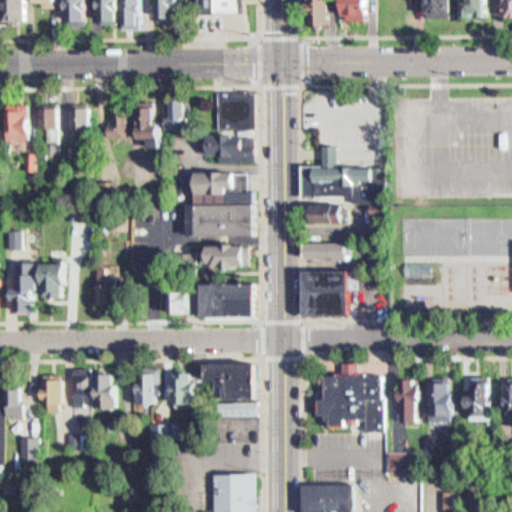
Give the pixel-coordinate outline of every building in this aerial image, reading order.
[(5,0),(6,31),(31,31),(30,0),(5,0)] [(71,0),(71,19),(91,19),(91,0),(71,0)] [(102,0),(102,24),(122,23),(122,0),(102,0)] [(129,0),(129,26),(145,26),(144,12),(148,12),(148,0),(129,0)] [(161,0),(161,19),(180,19),(180,5),(185,5),(185,0),(161,0)] [(220,0),(220,8),(246,8),(246,0),(220,0)] [(311,0),(316,22),(337,22),(337,0),(311,0)] [(350,0),(350,17),(370,17),(370,11),(374,11),(374,0),(350,0)] [(433,0),(434,15),(456,15),(456,12),(459,11),(458,0),(433,0)] [(467,0),(467,16),(493,15),(493,0),(467,0)] [(219,89),(219,128),(257,128),(257,89),(219,89)] [(171,99),(171,114),(168,114),(168,127),(193,127),(193,115),(189,115),(189,99),(171,99)] [(7,103),(32,103),(32,138),(7,138),(7,103)] [(159,104),(160,123),(163,123),(163,135),(140,136),(139,104),(159,104)] [(73,105),(72,136),(93,137),(93,105),(73,105)] [(115,105),(115,135),(136,134),(135,105),(115,105)] [(43,106),(43,127),(47,127),(47,141),(62,141),(62,106),(43,106)] [(209,133),(258,132),(259,160),(222,161),(222,151),(209,152),(209,133)] [(325,144),(325,162),(308,161),(307,194),(388,196),(389,167),(342,165),(343,145),(325,144)] [(26,151),(25,166),(38,166),(38,152),(26,151)] [(194,170),(194,202),(189,203),(189,237),(259,237),(259,189),(253,189),(253,170),(194,170)] [(315,203),(315,223),(350,223),(350,203),(315,203)] [(373,204),(373,215),(391,214),(391,203),(373,204)] [(9,230),(8,250),(22,251),(23,230),(9,230)] [(304,242),(304,257),(334,257),(334,259),(347,259),(347,242),(304,242)] [(212,245),(251,245),(251,266),(212,266),(212,245)] [(409,275),(438,276),(438,262),(409,261),(409,275)] [(17,263),(17,288),(12,288),(12,300),(17,300),(17,314),(35,313),(35,299),(40,299),(39,274),(37,274),(37,263),(17,263)] [(43,264),(44,297),(64,297),(64,285),(66,285),(66,263),(43,264)] [(98,300),(116,300),(116,264),(98,264),(98,300)] [(306,270),(307,315),(353,315),(353,269),(306,270)] [(204,316),(258,316),(258,283),(204,283),(204,316)] [(171,292),(171,312),(185,312),(185,307),(194,307),(194,292),(171,292)] [(346,359),(346,371),(324,371),(325,399),(365,399),(365,430),(389,430),(388,373),(364,373),(363,359),(346,359)] [(207,362),(263,362),(264,394),(216,395),(216,379),(207,379),(207,362)] [(73,367),(73,414),(92,414),(92,367),(73,367)] [(145,371),(145,381),(136,381),(136,390),(133,390),(133,401),(156,401),(156,371),(145,371)] [(174,371),(174,382),(171,382),(172,393),(175,393),(175,406),(193,405),(193,393),(198,393),(198,381),(193,381),(193,371),(174,371)] [(96,372),(96,407),(118,407),(118,397),(124,397),(124,385),(117,385),(117,372),(96,372)] [(43,373),(54,373),(54,378),(65,378),(65,402),(60,402),(60,411),(51,411),(51,402),(43,402),(43,373)] [(474,375),(474,394),(469,394),(469,406),(472,406),(472,419),(496,419),(496,381),(486,380),(486,375),(474,375)] [(404,420),(404,399),(402,399),(402,388),(405,388),(405,385),(407,385),(407,378),(419,378),(419,387),(428,387),(428,399),(421,399),(422,420),(404,420)] [(5,382),(5,415),(23,415),(23,382),(5,382)] [(434,383),(434,419),(457,419),(457,409),(459,409),(459,391),(457,391),(457,383),(434,383)] [(262,412),(262,399),(230,399),(230,412),(262,412)] [(148,422),(166,422),(166,440),(148,440),(148,422)] [(70,432),(70,449),(81,450),(81,432),(70,432)] [(22,436),(23,461),(42,461),(42,436),(22,436)] [(427,437),(438,437),(438,451),(427,451),(427,437)] [(392,450),(421,451),(420,472),(391,472),(392,450)] [(215,473),(260,472),(260,509),(216,510),(215,473)] [(307,481),(361,481),(361,509),(307,508),(307,481)] [(446,490),(464,490),(464,507),(445,507),(446,490)]
